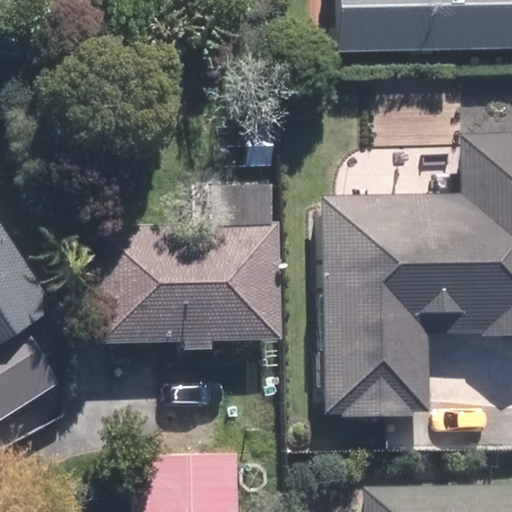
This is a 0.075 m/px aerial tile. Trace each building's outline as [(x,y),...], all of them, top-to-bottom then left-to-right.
[(511,0),(322,0),(323,57),(511,55),(511,0)] [(307,204),(311,416),(413,414),(411,339),(511,336),(511,144),(447,145),(448,201),(307,204)] [(76,238),(79,350),(260,346),(257,233),(76,238)] [(0,266),(0,414),(36,393),(1,335),(31,318),(0,266)] [(219,511),(219,463),(122,464),(122,511),(219,511)] [(511,511),(511,491),(350,494),(350,511),(511,511)]
